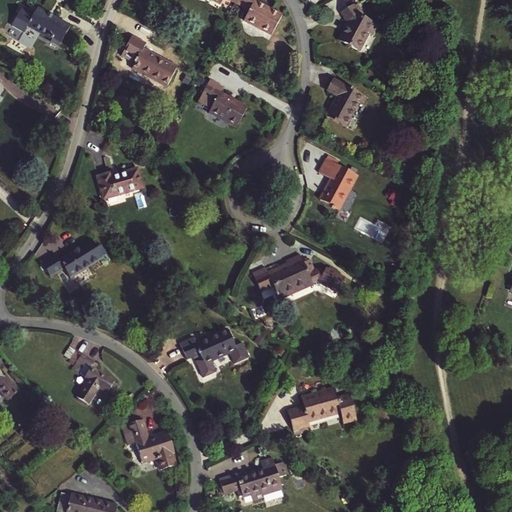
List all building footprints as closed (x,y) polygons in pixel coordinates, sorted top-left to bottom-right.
[(272,35),(283,15),(254,0),(237,0),(236,3),(250,10),(244,20),(272,35)] [(362,12),(358,4),(354,6),(354,5),(341,13),(347,22),(338,39),(358,50),(367,32),(371,34),(376,25),(360,16),(359,14),(362,12)] [(60,46),(71,27),(38,9),(34,15),(22,8),(12,26),(24,33),(28,26),(52,39),(51,41),(60,46)] [(167,86),(177,67),(143,49),(145,45),(132,37),(124,52),(137,60),(133,68),(167,86)] [(337,96),(326,116),(346,127),(359,103),(363,106),(367,98),(333,79),(327,91),(337,96)] [(212,114),(236,127),(247,107),(219,92),(222,87),(210,80),(200,98),(202,99),(203,97),(214,103),(209,112),(212,114)] [(358,176),(326,159),(319,173),(331,179),(320,200),(340,210),(358,176)] [(98,178),(104,199),(143,188),(138,169),(110,177),(109,174),(98,178)] [(223,222),(217,231),(227,237),(232,227),(223,222)] [(103,258),(91,239),(58,260),(56,256),(42,264),(50,277),(64,268),(70,278),(103,258)] [(278,268),(268,272),(267,270),(253,275),(260,290),(272,284),(273,287),(276,294),(275,294),(277,297),(278,297),(279,300),(292,295),(290,291),(312,282),(313,285),(317,283),(327,288),(328,285),(338,290),(344,278),(326,268),(324,272),(318,268),(314,270),(310,260),(303,263),(300,255),(285,261),(287,266),(278,270),(278,268)] [(253,275),(267,270),(266,267),(252,273),(253,275)] [(290,291),(292,295),(313,285),(312,282),(290,291)] [(273,287),(272,284),(260,290),(261,292),(273,287)] [(227,330),(214,335),(215,337),(209,340),(208,338),(196,343),(193,338),(180,344),(187,360),(198,355),(200,354),(202,359),(200,360),(196,362),(203,378),(215,372),(211,361),(230,353),(235,364),(248,359),(242,344),(234,347),(227,330)] [(69,362),(76,352),(69,347),(62,358),(69,362)] [(81,355),(76,352),(69,362),(87,374),(85,378),(87,380),(77,397),(89,405),(100,388),(107,393),(108,392),(112,394),(118,385),(115,382),(115,381),(92,366),(95,363),(82,354),(81,355)] [(0,392),(7,400),(19,391),(6,376),(4,377),(0,372),(0,392)] [(287,411),(293,431),(310,427),(309,421),(340,412),(343,424),(357,421),(350,396),(337,399),(334,390),(313,396),(313,393),(301,397),(304,407),(287,411)] [(142,463),(156,458),(160,470),(175,465),(171,454),(174,453),(167,432),(149,438),(143,420),(122,426),(128,446),(136,444),(142,463)] [(240,474),(220,480),(225,496),(241,491),(243,497),(251,495),(253,500),(262,497),(261,495),(282,488),(279,478),(286,476),(282,464),(275,466),(273,459),(260,463),(261,465),(263,465),(264,469),(262,469),(241,477),(240,474)] [(115,511),(117,506),(70,495),(65,511),(115,511)]
